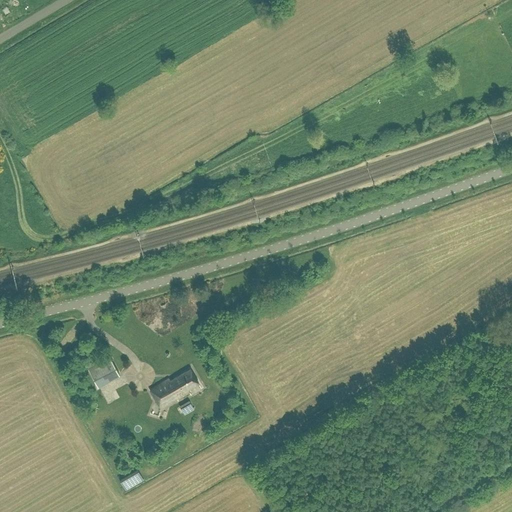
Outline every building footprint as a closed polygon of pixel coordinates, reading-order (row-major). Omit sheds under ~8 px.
[(98,387),(119,375),(109,356),(88,368),(98,387)] [(116,361),(121,372),(128,369),(123,358),(116,361)] [(188,389),(199,383),(190,368),(170,380),(168,378),(150,389),(161,408),(190,392),(188,389)] [(184,414),(194,409),(190,402),(181,408),(184,414)] [(135,481),(142,477),(138,469),(130,474),(135,481)]
